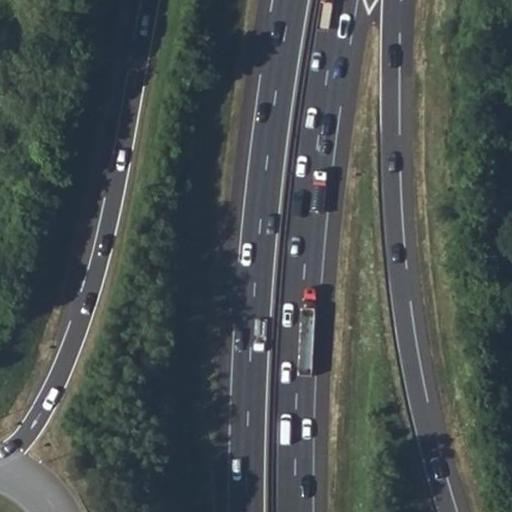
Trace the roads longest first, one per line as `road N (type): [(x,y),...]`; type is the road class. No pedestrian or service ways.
road 1 (trunk): [(451,511),(413,374),(396,255),(392,0)]
road 2 (trunk): [(294,511),(307,230),(339,0)]
road 3 (trunk): [(290,0),(262,195),(247,511)]
road 4 (trunk): [(150,0),(98,271),(55,388),(8,468)]
